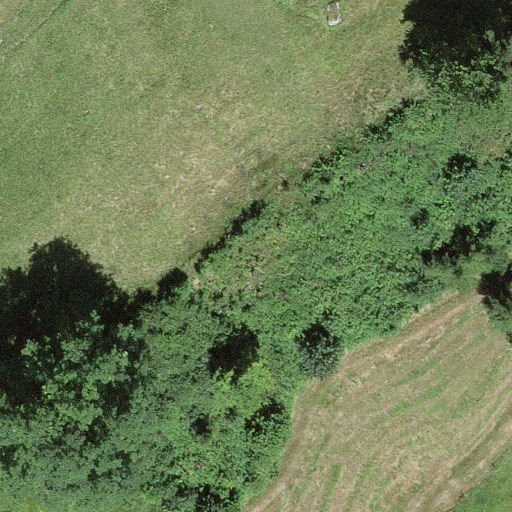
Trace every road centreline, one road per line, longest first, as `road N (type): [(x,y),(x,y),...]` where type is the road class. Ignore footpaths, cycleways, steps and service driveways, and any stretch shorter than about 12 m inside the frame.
road 1 (track): [(511,260),(385,349),(331,363),(270,490),(245,511)]
road 2 (track): [(434,511),(511,408)]
